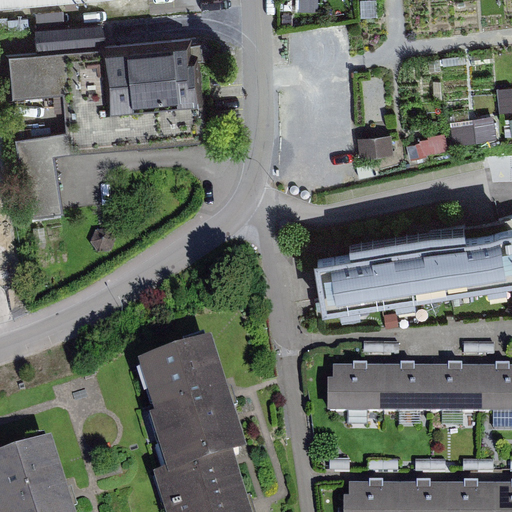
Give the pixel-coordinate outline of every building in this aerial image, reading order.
[(195,50),(107,59),(113,116),(201,107),(195,50)] [(385,76),(365,76),(365,110),(385,110),(385,76)] [(67,213),(56,159),(74,156),(69,134),(18,144),(33,220),(67,213)] [(394,137),(364,139),(365,160),(395,159),(394,137)] [(511,227),(324,255),(331,307),(511,280),(511,227)] [(0,316),(13,315),(3,251),(0,251),(0,316)] [(224,344),(147,365),(177,472),(162,475),(172,511),(258,511),(244,458),(255,455),(224,344)] [(383,369),(334,369),(333,415),(383,416),(383,369)] [(432,370),(383,369),(383,416),(432,416),(432,370)] [(481,370),(432,370),(432,416),(481,416),(481,370)] [(511,370),(481,370),(481,416),(511,416),(511,370)] [(81,511),(64,447),(0,464),(0,505),(1,511),(81,511)] [(398,511),(398,487),(349,487),(349,511),(398,511)] [(446,511),(447,488),(398,487),(398,511),(446,511)] [(511,511),(511,487),(496,488),(495,511),(511,511)] [(495,511),(496,488),(447,488),(446,511),(495,511)]
